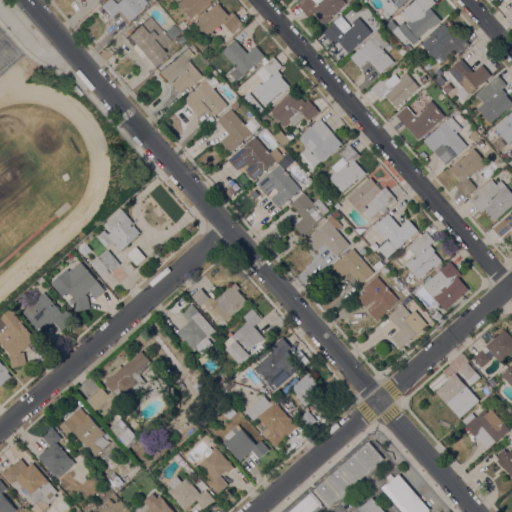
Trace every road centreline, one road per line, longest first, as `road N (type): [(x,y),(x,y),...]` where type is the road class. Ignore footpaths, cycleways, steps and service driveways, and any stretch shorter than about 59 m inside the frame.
road 1 (tertiary): [(476,511),(28,0)]
road 2 (residential): [(511,291),(257,0)]
road 3 (residential): [(254,511),(511,285)]
road 4 (residential): [(229,229),(0,428)]
